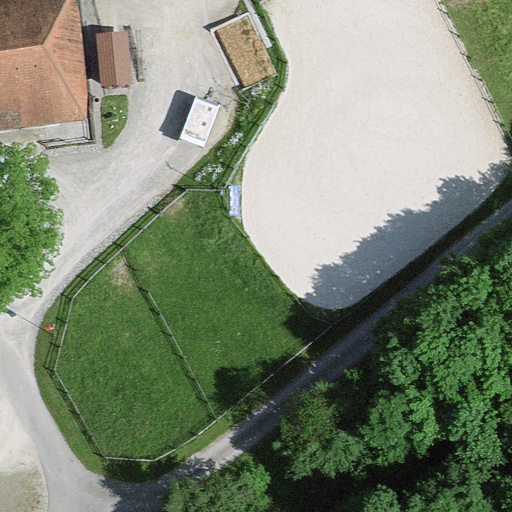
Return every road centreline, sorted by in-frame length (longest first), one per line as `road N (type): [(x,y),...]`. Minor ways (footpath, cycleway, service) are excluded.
road 1 (track): [(132,511),(180,483),(511,215)]
road 2 (unclassified): [(0,394),(83,511)]
